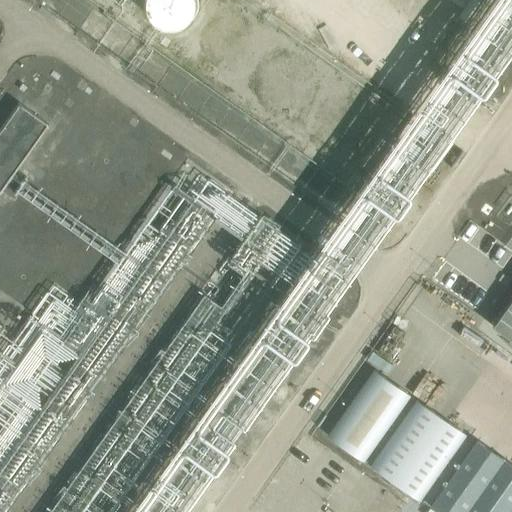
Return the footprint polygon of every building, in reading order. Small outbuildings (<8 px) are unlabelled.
[(193,3),(193,0),(145,0),(146,3),(148,8),(151,13),(154,17),(159,19),(164,21),(169,22),(175,21),(180,19),(184,16),(188,13),(191,8),(193,3)] [(20,105),(0,132),(0,192),(49,125),(20,105)] [(509,401),(511,395),(511,329),(493,361),(499,364),(485,386),(509,401)] [(375,371),(328,436),(364,461),(410,396),(375,371)] [(418,401),(372,467),(421,502),(467,436),(418,401)] [(511,511),(511,486),(495,511),(511,511)]
